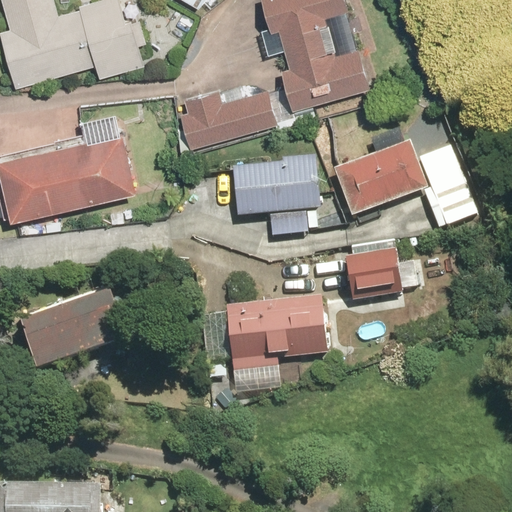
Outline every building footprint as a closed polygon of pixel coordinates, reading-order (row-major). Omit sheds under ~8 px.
[(7,0),(16,30),(7,32),(22,88),(94,69),(87,46),(98,44),(107,78),(151,66),(139,22),(133,23),(126,0),(104,0),(85,5),(86,10),(64,16),(59,0),(7,0)] [(189,0),(204,9),(213,0),(189,0)] [(353,0),(270,0),(279,31),(287,29),(299,72),(291,74),(301,110),(378,90),(367,50),(343,56),(333,18),(357,12),(353,0)] [(195,112),(187,114),(197,149),(284,125),(275,90),(228,103),(225,91),(191,100),(195,112)] [(134,133),(8,161),(22,222),(148,194),(134,133)] [(417,143),(341,172),(359,218),(434,190),(417,143)] [(457,149),(427,161),(454,228),(484,216),(457,149)] [(290,165),(241,169),(245,218),(328,211),(323,157),(289,160),(290,165)] [(402,252),(353,259),(359,302),(409,295),(402,252)] [(121,295),(32,325),(49,373),(137,343),(121,295)] [(328,299),(234,308),(240,373),(285,369),(284,359),(334,354),(328,299)] [(107,511),(107,486),(4,486),(4,511),(107,511)]
